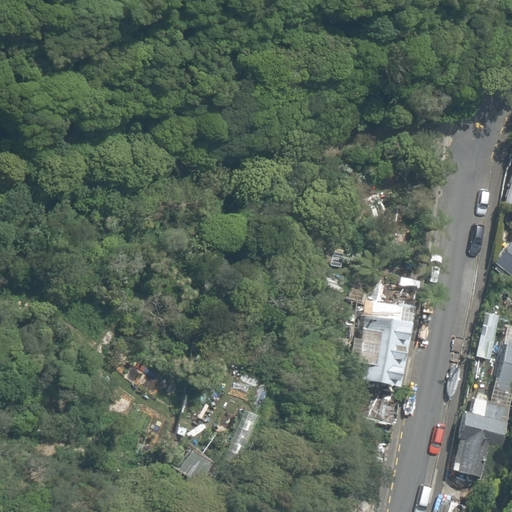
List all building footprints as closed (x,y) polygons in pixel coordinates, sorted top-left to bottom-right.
[(511,161),(499,203),(511,207),(511,161)] [(490,261),(511,277),(511,239),(509,237),(490,261)] [(343,384),(391,392),(405,309),(366,303),(373,260),(353,257),(342,322),(353,324),(343,384)] [(451,477),(478,483),(485,449),(499,452),(511,391),(511,380),(511,377),(511,329),(501,328),(488,389),(492,390),(490,402),(472,398),(468,412),(460,410),(453,441),(458,442),(451,477)] [(372,448),(375,437),(365,434),(362,446),(372,448)] [(338,511),(374,511),(377,498),(363,495),(376,462),(361,459),(346,492),(342,491),(338,511)]
